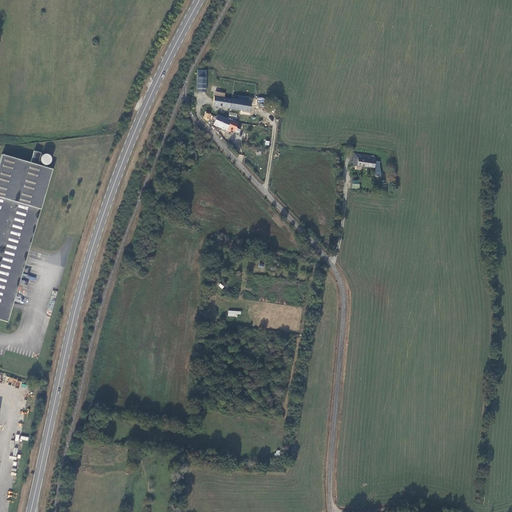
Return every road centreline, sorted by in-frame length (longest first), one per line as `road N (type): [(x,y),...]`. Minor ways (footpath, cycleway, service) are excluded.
road 1 (secondary): [(31,511),(89,259),(133,136),(199,0)]
road 2 (residential): [(194,100),(230,155),(326,257),(342,289),(330,511)]
